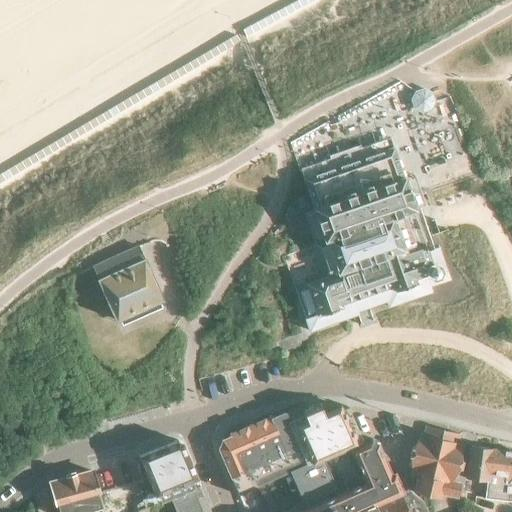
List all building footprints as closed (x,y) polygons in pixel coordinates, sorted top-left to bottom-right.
[(412,99),(412,100),(412,102),(412,104),(413,106),(414,107),(415,108),(417,109),(418,110),(420,111),(422,111),(423,111),(425,111),(427,110),(429,109),(430,108),(431,107),(432,106),(433,104),(433,102),(434,100),(433,99),(433,97),(432,95),(431,94),(430,92),(429,91),(427,90),(425,90),(423,89),(422,89),(420,90),(418,90),(417,91),(415,92),(414,94),(413,95),(412,97),(412,99)] [(357,310),(385,300),(387,306),(431,291),(429,285),(448,278),(438,247),(426,251),(400,175),(392,149),(305,178),(313,206),(301,210),(324,276),(305,283),(316,314),(305,318),(309,330),(358,313),(357,310)] [(115,320),(161,300),(137,245),(91,266),(115,320)] [(257,486),(290,472),(356,442),(347,423),(349,418),(346,411),(341,409),(340,406),(316,417),(311,407),(303,410),(300,405),(271,418),(270,415),(229,433),(230,436),(221,440),(218,449),(231,478),(241,473),(246,483),(254,479),(257,486)] [(414,491),(440,497),(441,493),(457,497),(460,485),(450,482),(459,468),(460,461),(458,443),(456,442),(458,434),(426,426),(423,435),(420,435),(411,450),(409,456),(411,473),(417,474),(414,491)] [(427,511),(421,500),(408,487),(401,490),(394,473),(390,474),(376,442),(377,439),(371,437),(356,442),(290,472),(305,509),(298,511),(427,511)] [(177,440),(138,456),(139,457),(140,461),(147,477),(158,503),(170,498),(199,485),(182,443),(182,442),(177,440)] [(465,478),(486,480),(491,448),(469,445),(465,478)] [(486,480),(484,497),(486,497),(511,500),(511,497),(511,451),(491,448),(486,480)] [(91,470),(50,481),(59,511),(80,511),(83,511),(82,511),(87,511),(101,508),(96,492),(91,470)] [(199,485),(170,498),(175,511),(207,511),(210,511),(199,485)] [(486,497),(484,497),(476,495),(474,507),(485,508),(486,497)] [(131,511),(127,499),(101,508),(102,511),(131,511)]
